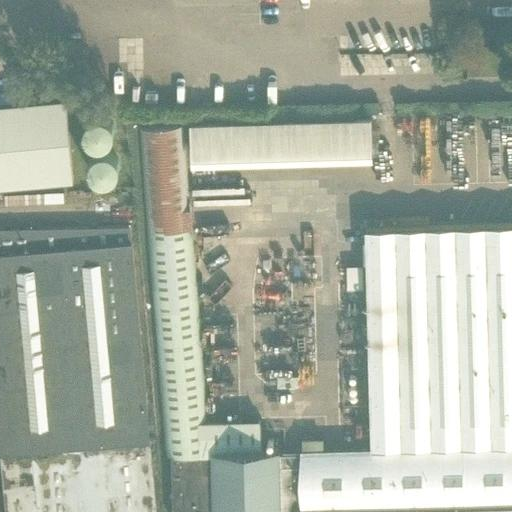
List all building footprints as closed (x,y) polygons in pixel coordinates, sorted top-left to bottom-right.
[(0,186),(73,180),(65,98),(0,104),(0,186)] [(113,134),(114,128),(113,122),(109,116),(104,113),(98,112),(92,113),(87,117),(83,123),(82,129),(84,134),(85,137),(88,139),(93,143),(99,144),(104,142),(107,141),(110,138),(113,134)] [(381,158),(380,114),(193,119),(194,163),(381,158)] [(207,421),(191,223),(183,125),(139,128),(146,227),(166,456),(170,456),(172,511),(511,511),(511,223),(365,228),(372,450),(301,452),(301,453),(278,454),(278,453),(260,453),(259,420),(207,421)] [(116,166),(117,160),(115,153),(112,149),(109,146),(102,145),(96,146),(92,149),(89,153),(88,157),(87,161),(89,167),(93,171),(98,174),(104,174),(109,173),(113,169),(116,166)] [(155,511),(129,227),(0,228),(0,451),(1,452),(5,486),(3,486),(5,511),(155,511)]
